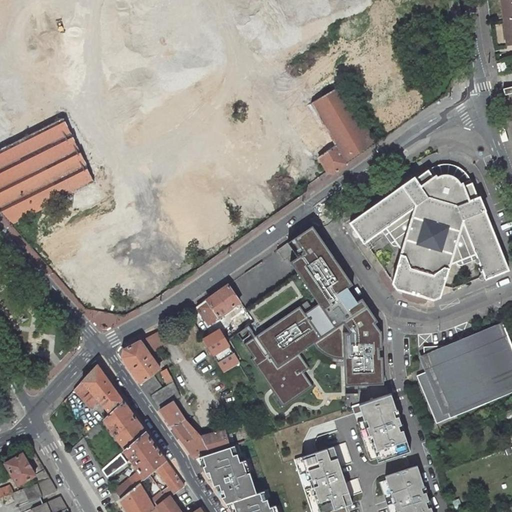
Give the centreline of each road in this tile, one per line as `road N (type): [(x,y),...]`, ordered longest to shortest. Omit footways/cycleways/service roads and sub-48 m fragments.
road 1 (unclassified): [(100,348),(315,203)]
road 2 (secondary): [(217,511),(100,348)]
road 3 (unclassified): [(315,203),(423,128),(482,108)]
road 4 (secondary): [(100,348),(0,232)]
road 5 (unclassified): [(315,203),(384,307),(403,316)]
road 6 (residential): [(403,316),(397,382),(423,455)]
